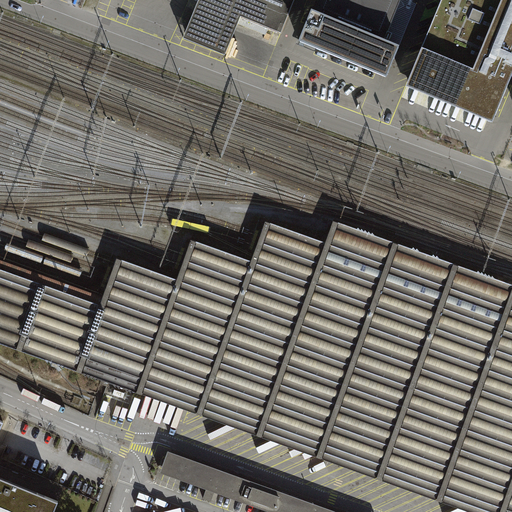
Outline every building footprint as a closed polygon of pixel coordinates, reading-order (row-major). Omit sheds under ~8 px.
[(266,35),(269,29),(240,17),(247,0),(198,0),(183,38),(225,56),(238,24),(266,35)] [(247,0),(240,17),(269,29),(281,34),(294,0),(247,0)] [(319,0),(314,12),(312,11),(299,41),(387,77),(399,47),(389,42),(392,34),(387,32),(400,0),(319,0)] [(493,123),(511,75),(511,0),(441,0),(406,87),(493,123)] [(0,271),(0,340),(45,357),(48,359),(49,358),(52,361),(53,359),(58,361),(60,364),(61,362),(63,365),(65,364),(84,370),(85,373),(87,371),(89,374),(91,373),(93,376),(95,374),(96,377),(98,376),(106,378),(113,381),(115,384),(117,382),(119,385),(121,384),(125,385),(127,388),(129,387),(131,390),(133,388),(141,391),(476,511),(511,511),(511,284),(331,221),(329,228),(323,243),(264,222),(259,236),(255,245),(250,262),(190,240),(185,254),(181,265),(175,281),(115,259),(111,273),(107,283),(98,307),(0,271)] [(214,468),(168,451),(160,472),(206,489),(203,498),(211,501),(214,492),(270,511),(337,511),(336,511),(325,507),(222,470),(214,468)] [(53,511),(58,501),(0,477),(0,509),(6,511),(53,511)]
